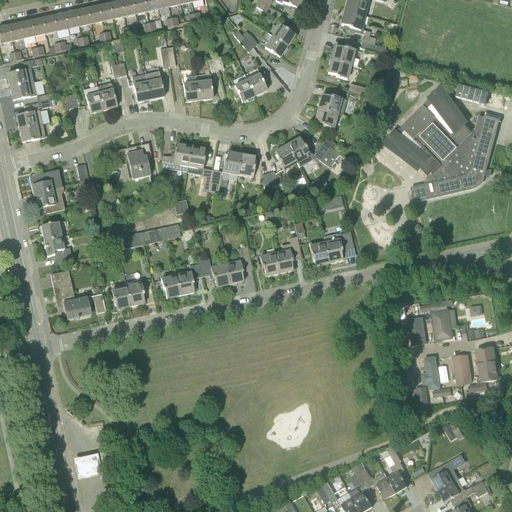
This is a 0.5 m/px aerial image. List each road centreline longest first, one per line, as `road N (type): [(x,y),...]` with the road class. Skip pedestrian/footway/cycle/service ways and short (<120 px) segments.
road 1 (residential): [(33,348),(393,271),(511,261)]
road 2 (residential): [(0,166),(146,120),(242,132),(273,127),(298,100),(326,0)]
road 3 (tertiary): [(69,511),(33,348)]
road 4 (tertiary): [(33,348),(0,193)]
